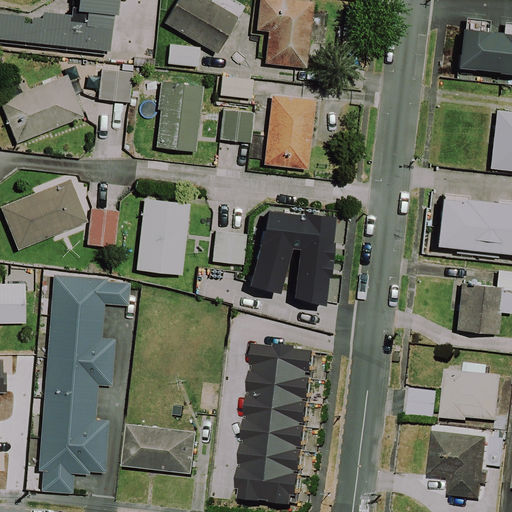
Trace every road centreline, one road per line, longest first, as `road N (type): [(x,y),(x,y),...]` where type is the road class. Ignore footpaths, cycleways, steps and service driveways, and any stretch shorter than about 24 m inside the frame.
road 1 (residential): [(351,511),(411,0)]
road 2 (unknown): [(388,199),(511,207)]
